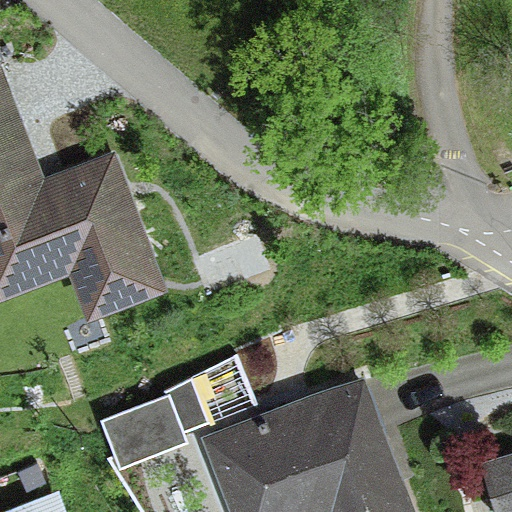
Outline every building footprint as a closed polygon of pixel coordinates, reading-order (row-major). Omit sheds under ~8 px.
[(0,285),(130,235),(103,167),(63,182),(60,176),(24,190),(4,136),(0,137),(0,285)] [(193,258),(204,286),(236,273),(224,246),(193,258)] [(194,381),(99,414),(115,462),(185,437),(180,425),(206,416),(194,381)] [(404,511),(355,382),(206,440),(233,511),(270,511),(319,493),(326,511),(404,511)] [(511,511),(511,455),(479,466),(494,511),(511,511)] [(53,511),(49,501),(19,511),(53,511)]
